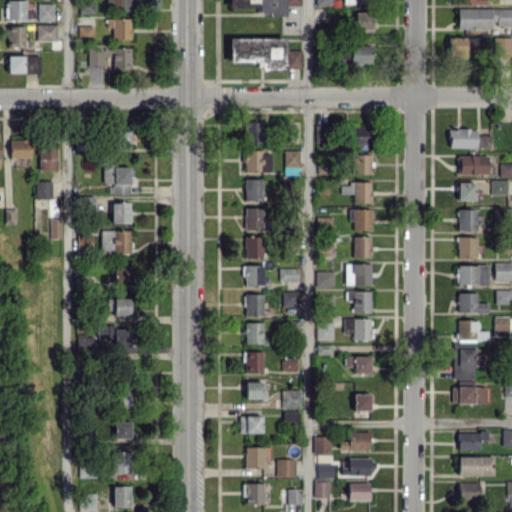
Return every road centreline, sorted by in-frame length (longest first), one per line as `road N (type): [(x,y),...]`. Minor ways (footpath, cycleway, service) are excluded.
road 1 (residential): [(415,0),(413,511)]
road 2 (residential): [(511,94),(0,96)]
road 3 (tertiary): [(188,0),(189,511)]
road 4 (residential): [(66,96),(68,511)]
